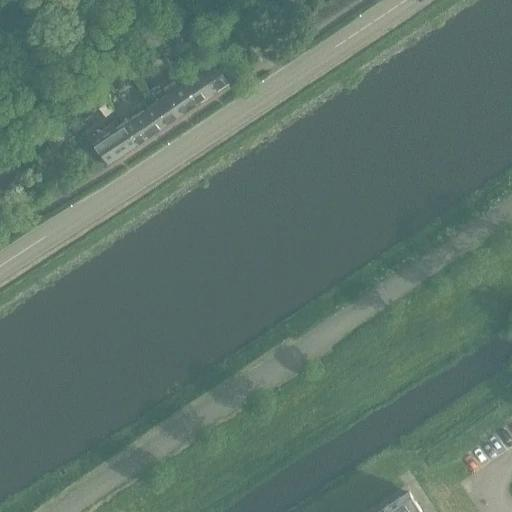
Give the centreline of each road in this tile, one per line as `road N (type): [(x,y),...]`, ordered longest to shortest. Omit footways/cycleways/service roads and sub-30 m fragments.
road 1 (residential): [(61,511),(511,208)]
road 2 (tertiary): [(0,267),(406,0)]
